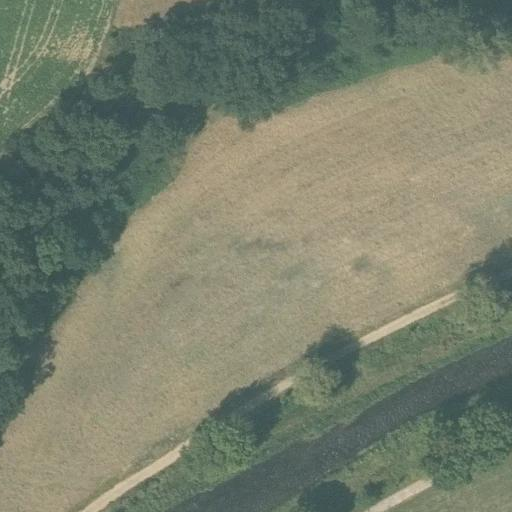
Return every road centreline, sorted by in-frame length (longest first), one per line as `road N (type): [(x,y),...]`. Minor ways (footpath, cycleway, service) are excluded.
road 1 (track): [(511,273),(421,309),(196,443),(101,511)]
road 2 (track): [(511,442),(374,511)]
